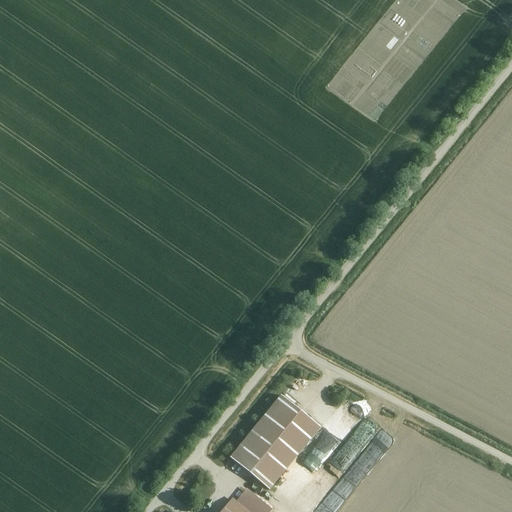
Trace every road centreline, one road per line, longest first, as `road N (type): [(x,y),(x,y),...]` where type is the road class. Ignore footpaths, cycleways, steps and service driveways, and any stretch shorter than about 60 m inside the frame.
road 1 (unclassified): [(292,344),(511,67)]
road 2 (unclassified): [(511,461),(292,344)]
road 3 (unclassified): [(152,511),(292,344)]
